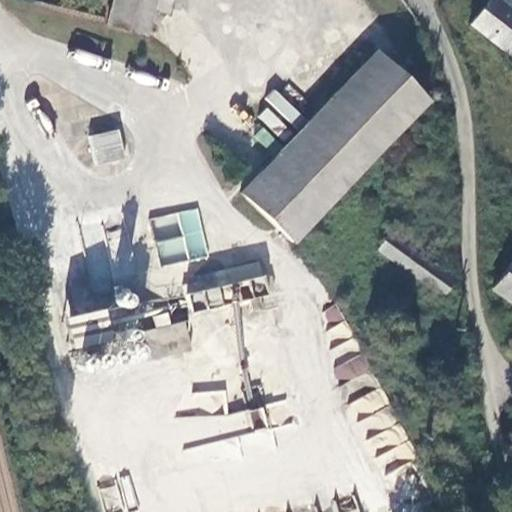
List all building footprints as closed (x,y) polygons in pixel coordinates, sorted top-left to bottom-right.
[(151,0),(111,0),(105,22),(143,32),(151,0)] [(511,0),(487,0),(468,25),(511,59),(511,0)] [(379,49),(241,191),(294,240),(429,96),(426,94),(428,91),(421,84),(419,87),(379,49)] [(433,73),(426,81),(432,86),(439,79),(433,73)] [(279,135),(286,127),(266,108),(258,117),(279,135)] [(119,128),(87,135),(94,164),(125,157),(119,128)] [(196,206),(149,218),(161,266),(208,254),(196,206)] [(388,232),(377,249),(441,294),(453,277),(388,232)] [(511,256),(489,289),(511,306),(511,256)] [(187,282),(196,311),(267,289),(258,259),(187,282)] [(361,349),(358,350),(337,305),(328,310),(335,325),(322,332),(345,381),(370,369),(361,349)] [(154,355),(190,349),(185,320),(170,323),(168,313),(114,322),(112,309),(71,316),(77,350),(137,340),(134,326),(145,324),(148,341),(152,340),(154,355)] [(363,437),(383,475),(417,457),(379,387),(345,405),(362,438),(363,437)] [(128,475),(98,485),(106,511),(115,511),(137,505),(128,475)]
